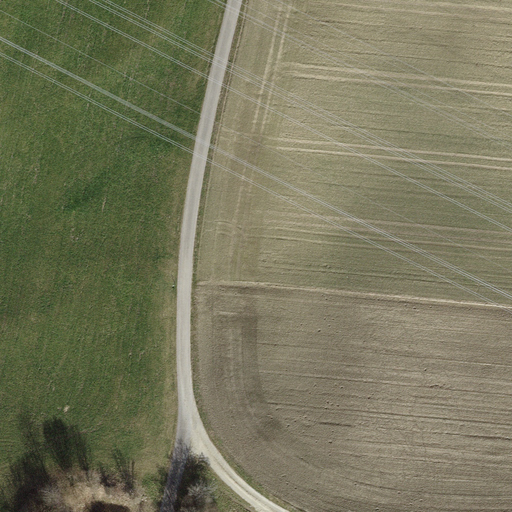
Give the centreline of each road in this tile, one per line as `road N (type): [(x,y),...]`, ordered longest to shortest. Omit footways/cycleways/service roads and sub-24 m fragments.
road 1 (unclassified): [(169,511),(187,423),(201,146),(232,0)]
road 2 (track): [(271,511),(218,471),(187,423)]
